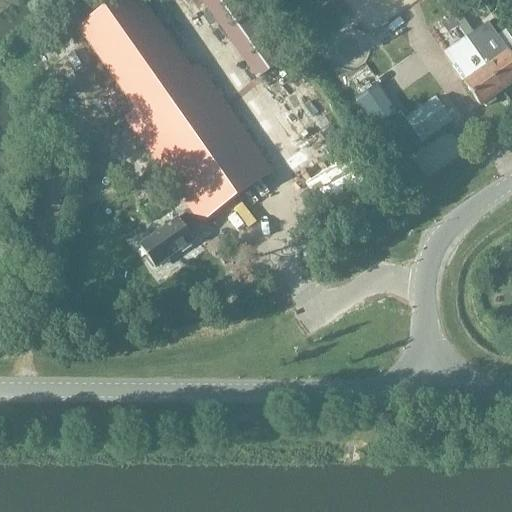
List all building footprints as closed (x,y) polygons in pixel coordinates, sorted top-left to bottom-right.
[(199,66),(192,72),(142,0),(122,0),(83,28),(139,108),(126,118),(191,209),(178,218),(140,244),(157,269),(195,243),(188,232),(200,222),(202,224),(273,173),(199,66)] [(202,0),(260,81),(289,60),(246,0),(202,0)] [(451,18),(441,24),(448,33),(457,27),(451,18)] [(468,40),(470,43),(477,54),(487,69),(503,93),(511,87),(511,56),(490,25),(468,40)] [(46,45),(74,83),(99,65),(81,41),(77,45),(66,30),(46,45)] [(453,67),(480,108),(503,93),(487,69),(477,54),(470,43),(468,40),(466,38),(450,49),(459,63),(453,67)] [(367,108),(387,94),(369,68),(349,81),(367,108)] [(399,113),(377,129),(398,159),(451,121),(434,98),(404,120),(399,113)] [(234,287),(233,290),(233,292),(234,294),(235,295),(236,297),(237,299),(239,300),(240,300),(242,301),(244,301),(246,301),(248,300),(250,299),(251,298),(253,297),(254,295),(254,293),(255,291),(255,290),(254,288),(254,286),(253,284),(252,283),(250,281),(248,281),(246,280),(245,280),(242,280),(241,280),(240,281),(238,282),(236,283),(236,284),(234,286),(234,287)]
